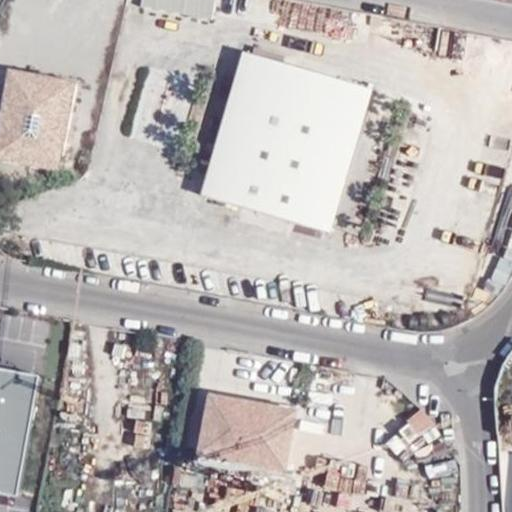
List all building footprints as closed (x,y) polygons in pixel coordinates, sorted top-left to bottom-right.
[(143,0),(142,12),(215,17),(216,0),(143,0)] [(358,85),(252,55),(213,195),(319,225),(358,85)] [(0,159),(60,170),(76,84),(12,72),(0,137),(0,159)] [(335,229),(374,90),(358,85),(319,225),(335,229)] [(44,380),(0,372),(0,498),(21,503),(44,380)] [(247,432),(290,439),(295,410),(210,395),(201,448),(222,452),(226,428),(247,432)] [(421,434),(408,424),(419,411),(402,397),(383,421),(397,432),(387,444),(402,456),(421,434)] [(424,436),(437,426),(424,411),(412,420),(424,436)] [(222,452),(285,464),(290,439),(247,432),(226,428),(222,452)]
